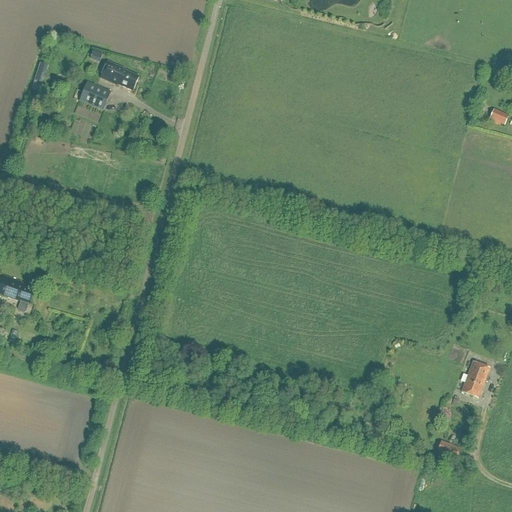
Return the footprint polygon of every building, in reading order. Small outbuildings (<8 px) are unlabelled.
[(132,92),(138,79),(123,72),(124,70),(106,62),(99,79),(117,87),(117,85),(132,92)] [(40,83),(46,66),(39,64),(33,81),(40,83)] [(104,113),(111,94),(86,84),(79,103),(104,113)] [(505,127),(509,117),(494,111),(489,121),(505,127)] [(27,305),(32,290),(20,285),(19,283),(2,277),(0,281),(0,297),(12,302),(14,300),(19,302),(17,310),(17,312),(22,313),(24,312),(27,305)] [(461,383),(465,385),(461,397),(477,403),(490,369),(474,363),(468,378),(464,376),(461,383)] [(457,461),(460,450),(441,443),(437,453),(457,461)]
